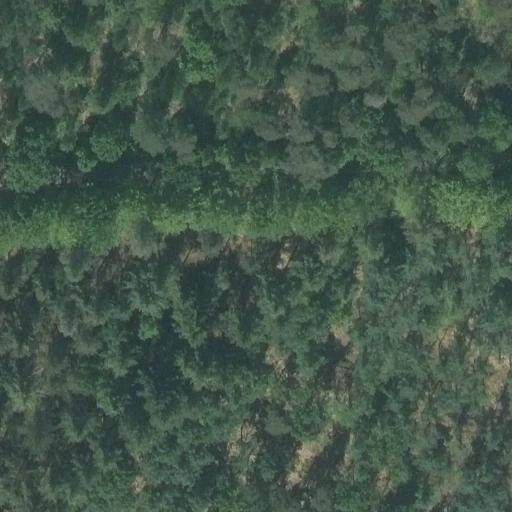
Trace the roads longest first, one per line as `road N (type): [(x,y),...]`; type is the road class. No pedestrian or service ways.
road 1 (track): [(511,188),(367,213),(332,229),(0,493)]
road 2 (unclassified): [(0,183),(511,164)]
